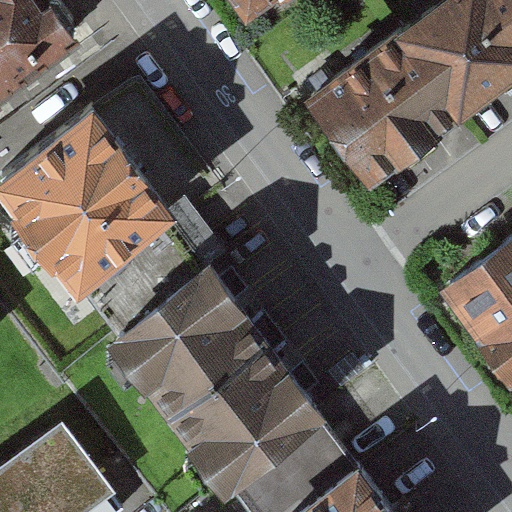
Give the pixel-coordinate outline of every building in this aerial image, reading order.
[(0,0),(0,78),(79,23),(62,0),(0,0)] [(211,0),(234,32),(279,0),(211,0)] [(511,0),(487,0),(415,49),(477,139),(511,115),(511,0)] [(325,110),(386,200),(477,139),(415,49),(325,110)] [(0,178),(0,190),(77,304),(91,297),(168,235),(180,223),(94,105),(0,178)] [(91,297),(239,495),(328,423),(209,267),(168,235),(91,297)] [(511,240),(427,300),(499,403),(511,393),(511,240)] [(0,458),(0,511),(66,511),(112,480),(65,413),(0,458)] [(392,511),(361,469),(328,423),(239,495),(251,511),(392,511)]
